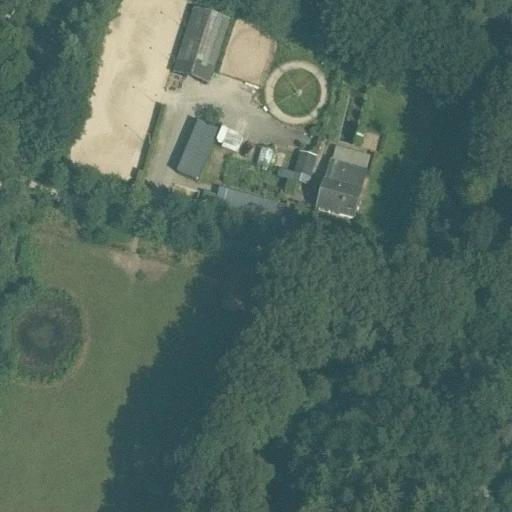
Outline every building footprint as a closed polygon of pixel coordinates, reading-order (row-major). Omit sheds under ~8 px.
[(228,23),(194,12),(174,76),(208,87),(228,23)] [(222,131),(199,122),(176,176),(197,185),(202,172),(205,173),(222,131)] [(309,183),(316,159),(290,152),(283,176),(309,183)] [(331,163),(318,211),(352,220),(364,172),(331,163)] [(284,209),(219,190),(212,213),(278,232),(284,209)]
